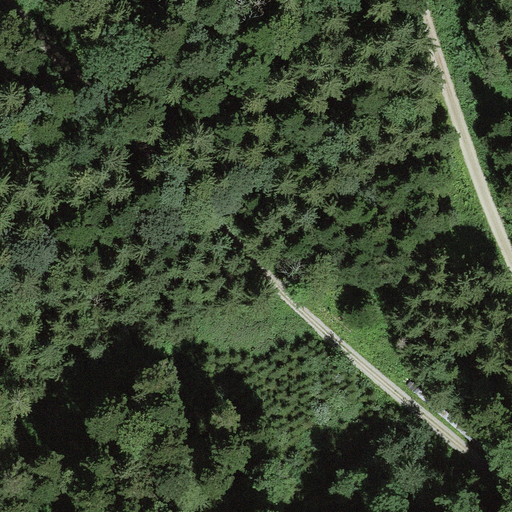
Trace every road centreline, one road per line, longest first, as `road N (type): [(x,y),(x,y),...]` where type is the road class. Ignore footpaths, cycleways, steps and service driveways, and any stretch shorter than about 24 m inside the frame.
road 1 (track): [(511,489),(350,355),(9,0)]
road 2 (track): [(419,0),(511,259)]
